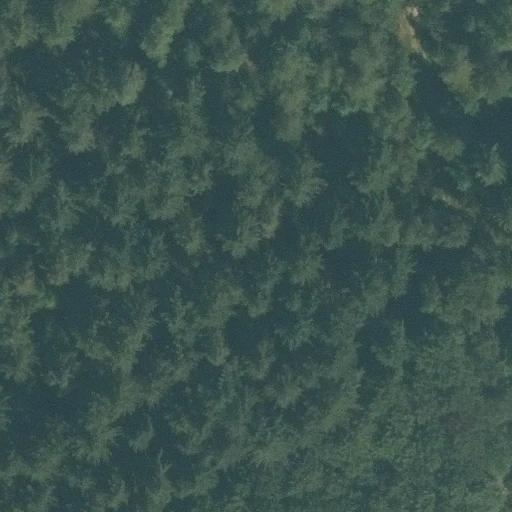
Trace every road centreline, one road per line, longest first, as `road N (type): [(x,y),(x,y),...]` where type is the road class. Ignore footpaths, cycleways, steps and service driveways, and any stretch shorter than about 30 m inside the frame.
road 1 (track): [(401,0),(499,511)]
road 2 (track): [(0,361),(511,264)]
